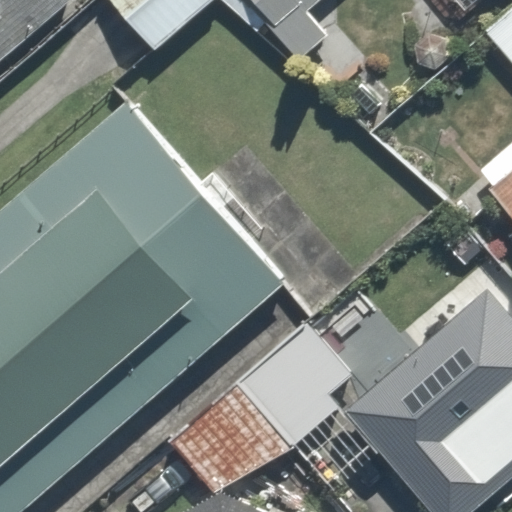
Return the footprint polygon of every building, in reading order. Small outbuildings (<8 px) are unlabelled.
[(0,0),(0,50),(57,0),(0,0)] [(112,0),(142,36),(186,0),(112,0)] [(253,0),(308,67),(351,33),(324,0),(253,0)] [(511,1),(485,28),(511,55),(511,124),(468,168),(511,212),(511,1)] [(0,511),(25,511),(288,281),(130,100),(0,213),(0,511)] [(511,296),(493,274),(343,398),(437,511),(476,511),(511,482),(511,296)] [(297,321),(164,428),(210,485),(342,377),(297,321)] [(272,511),(217,491),(173,511),(272,511)]
